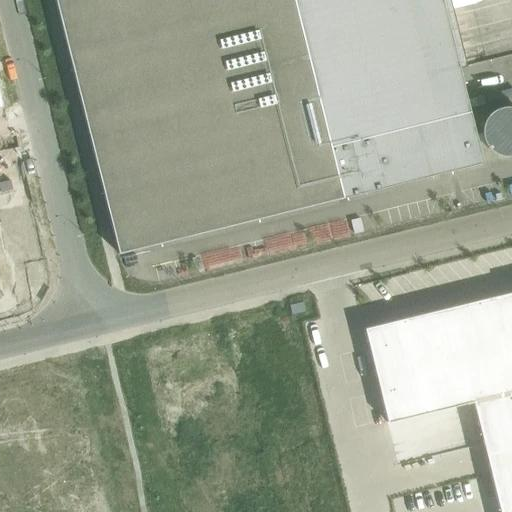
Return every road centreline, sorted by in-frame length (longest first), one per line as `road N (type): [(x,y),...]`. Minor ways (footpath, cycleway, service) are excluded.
road 1 (unclassified): [(90,322),(511,220)]
road 2 (unclassified): [(90,322),(10,0)]
